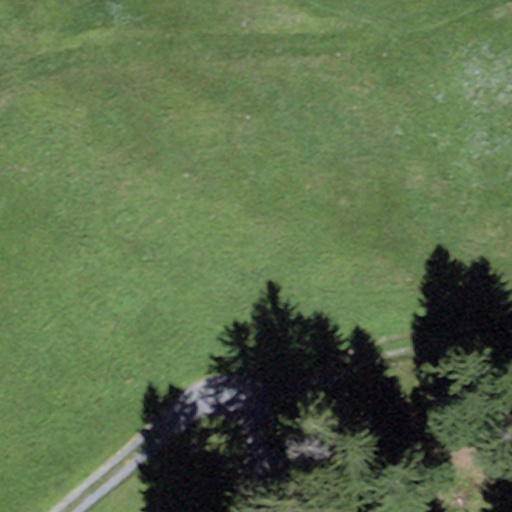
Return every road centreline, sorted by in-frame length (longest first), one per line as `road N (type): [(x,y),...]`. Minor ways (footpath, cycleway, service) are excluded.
road 1 (track): [(511,333),(301,374),(264,416)]
road 2 (track): [(264,416),(230,403),(183,420),(78,511)]
